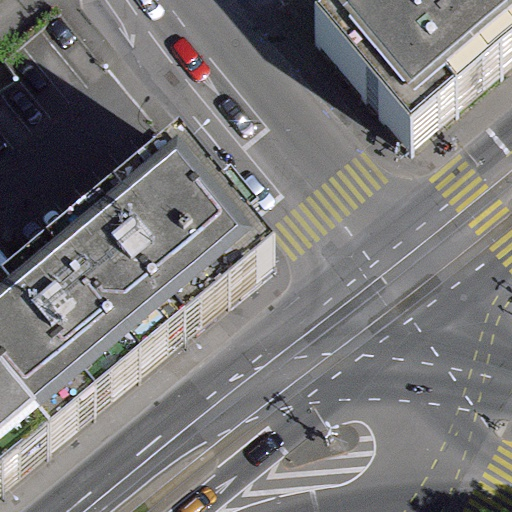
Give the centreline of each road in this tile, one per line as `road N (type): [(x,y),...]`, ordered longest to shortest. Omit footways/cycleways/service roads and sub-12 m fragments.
road 1 (secondary): [(371,254),(160,0)]
road 2 (primary): [(371,254),(154,432)]
road 3 (primary): [(190,511),(364,377)]
road 4 (primary): [(364,377),(238,396),(154,432)]
road 5 (primary): [(314,511),(436,492),(511,496)]
road 6 (secondary): [(511,140),(371,254)]
road 7 (primary): [(436,379),(461,435),(511,476)]
road 8 (primary): [(154,432),(56,511)]
